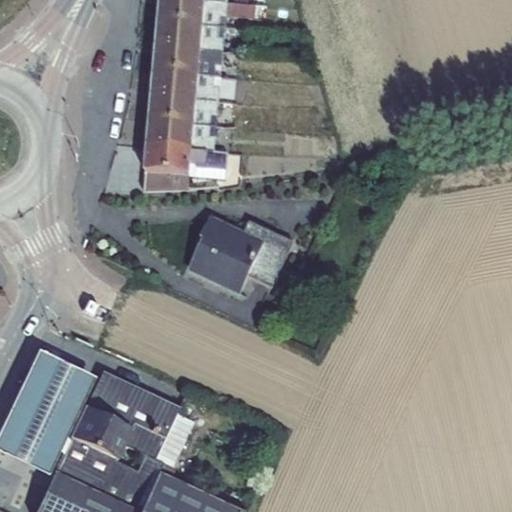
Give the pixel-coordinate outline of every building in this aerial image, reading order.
[(189,0),(160,0),(158,22),(203,26),(205,2),(189,0)] [(226,17),(227,4),(205,2),(203,26),(218,27),(219,16),(226,17)] [(227,4),(226,17),(256,19),(256,18),(266,19),(267,7),(249,6),(234,4),(227,4)] [(158,22),(156,47),(200,51),(203,26),(158,22)] [(217,39),(218,27),(203,26),(200,51),(223,53),(224,40),(217,39)] [(156,47),(154,71),(198,75),(200,51),(156,47)] [(214,77),(215,66),(221,66),(223,53),(200,51),(198,75),(214,77)] [(236,57),(227,57),(226,68),(235,69),(236,57)] [(151,97),(196,101),(198,75),(154,71),(151,97)] [(213,89),(214,77),(198,75),(196,101),(218,102),(219,90),(213,89)] [(149,122),(194,125),(196,101),(151,97),(149,122)] [(210,115),(217,116),(218,105),(218,102),(196,101),(194,125),(209,126),(210,115)] [(233,104),(218,102),(218,105),(221,113),(232,115),(233,104)] [(147,147),(191,151),(194,125),(149,122),(147,147)] [(208,139),(209,126),(194,125),(191,151),(213,152),(214,143),(214,139),(208,139)] [(227,145),(214,143),(213,152),(226,154),(227,145)] [(144,173),(145,173),(188,177),(189,177),(191,151),(147,147),(144,173)] [(226,154),(213,152),(191,151),(189,177),(224,180),(227,154),(226,154)] [(187,189),(188,177),(145,173),(144,191),(187,189)] [(202,241),(188,272),(240,296),(249,276),(273,287),(293,243),(249,223),(245,233),(211,217),(200,240),(202,241)] [(95,381),(92,379),(92,383),(47,479),(49,480),(33,511),(241,511),(166,476),(192,421),(175,413),(177,408),(101,371),(95,381)]
